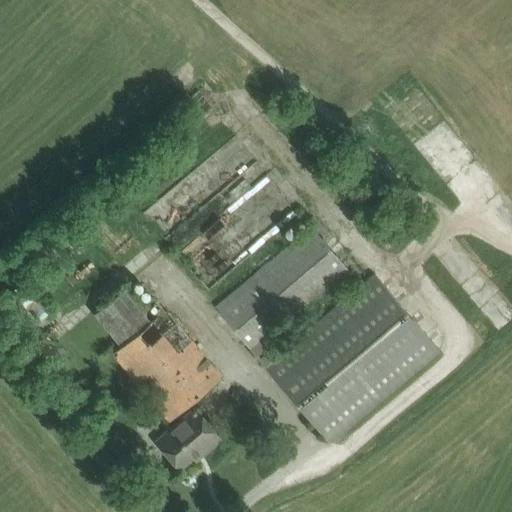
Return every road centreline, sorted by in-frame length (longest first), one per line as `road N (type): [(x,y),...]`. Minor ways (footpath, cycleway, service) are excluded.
road 1 (track): [(455,226),(408,270),(470,349),(345,453),(273,483),(239,511)]
road 2 (track): [(201,0),(455,226),(511,256)]
